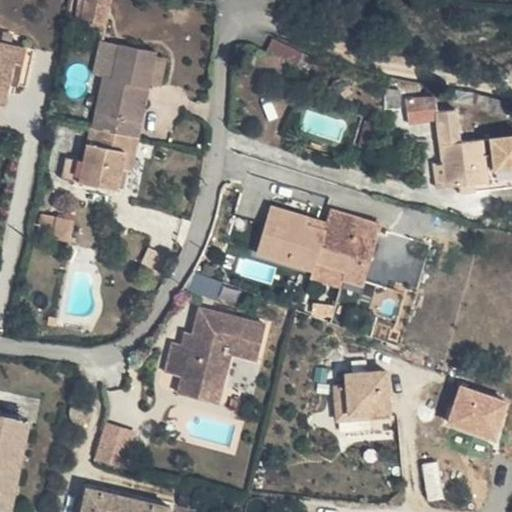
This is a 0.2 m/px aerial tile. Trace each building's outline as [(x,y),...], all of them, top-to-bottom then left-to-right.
[(96,109),(142,119),(145,105),(137,102),(144,67),(153,68),(154,64),(159,39),(160,32),(124,24),(116,59),(107,58),(96,109)] [(22,32),(0,28),(0,90),(6,92),(10,70),(13,49),(20,50),(22,32)] [(32,33),(22,32),(20,50),(13,49),(10,70),(26,72),(32,33)] [(274,38),(270,49),(301,59),(305,48),(274,38)] [(170,42),(159,39),(154,64),(165,66),(170,42)] [(153,68),(144,67),(137,102),(145,105),(153,68)] [(367,91),(367,76),(352,76),(352,91),(367,91)] [(407,110),(408,125),(414,124),(421,98),(408,99),(407,82),(373,84),(376,112),(407,110)] [(414,124),(408,125),(410,181),(441,181),(456,180),(456,156),(464,156),(464,164),(495,164),(493,132),(462,133),(454,133),(453,123),(441,123),(442,132),(429,133),(426,98),(421,98),(414,124)] [(138,138),(142,119),(96,109),(93,109),(85,141),(80,163),(117,170),(122,150),(125,135),(138,138)] [(138,138),(125,135),(122,150),(135,154),(138,138)] [(85,141),(69,138),(66,159),(80,163),(85,141)] [(293,200),(258,189),(245,231),(297,249),(299,243),(327,252),(326,259),(349,266),(366,210),(315,195),(308,216),(290,210),(293,200)] [(59,203),(44,198),(39,221),(54,225),(59,203)] [(76,206),(59,203),(54,225),(70,228),(76,206)] [(168,235),(151,232),(149,249),(166,252),(168,235)] [(263,312),(201,298),(195,325),(192,336),(184,334),(175,332),(167,365),(184,369),(223,377),(231,345),(254,351),(258,351),(267,313),(263,312)] [(195,325),(187,323),(184,334),(192,336),(195,325)] [(350,354),(349,345),(339,346),(340,355),(350,354)] [(366,398),(361,353),(350,354),(340,355),(320,357),(322,366),(308,367),(312,395),(342,392),(342,401),(366,398)] [(223,377),(184,369),(179,387),(219,396),(223,377)] [(503,436),(511,394),(511,393),(459,381),(449,424),(503,436)] [(342,401),(342,392),(312,395),(313,404),(342,401)] [(0,489),(18,493),(32,420),(0,413),(0,489)] [(97,456),(128,464),(138,426),(107,419),(97,456)] [(173,511),(175,502),(90,485),(84,511),(173,511)] [(18,493),(0,489),(0,502),(15,505),(18,493)]
